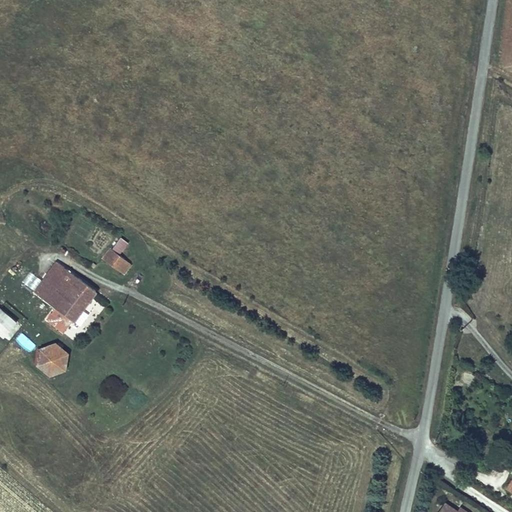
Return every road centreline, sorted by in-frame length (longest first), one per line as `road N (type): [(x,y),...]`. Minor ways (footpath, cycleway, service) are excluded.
road 1 (unclassified): [(404,511),(493,0)]
road 2 (unknown): [(114,284),(509,511)]
